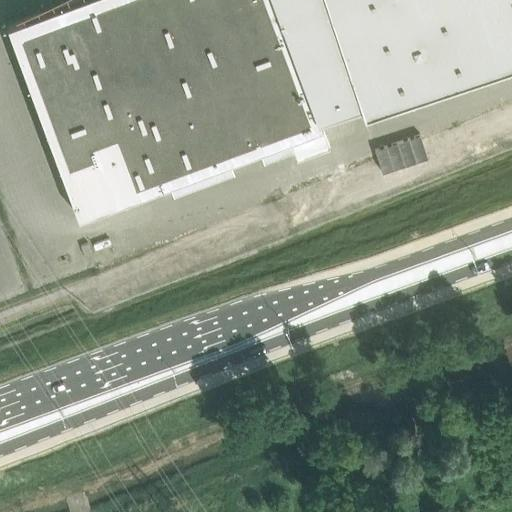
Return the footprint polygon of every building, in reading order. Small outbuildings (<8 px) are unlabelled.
[(170,181),(231,159),(260,148),(290,137),(294,146),(297,157),(330,144),(324,129),(319,115),(340,107),(361,100),(364,110),(511,60),(511,0),(70,0),(54,6),(8,23),(79,215),(170,181)] [(392,135),(401,157),(412,152),(402,130),(392,135)] [(401,157),(392,135),(381,139),(390,162),(401,157)] [(390,162),(381,139),(370,144),(379,166),(390,162)] [(359,149),(369,171),(379,166),(370,144),(359,149)]
